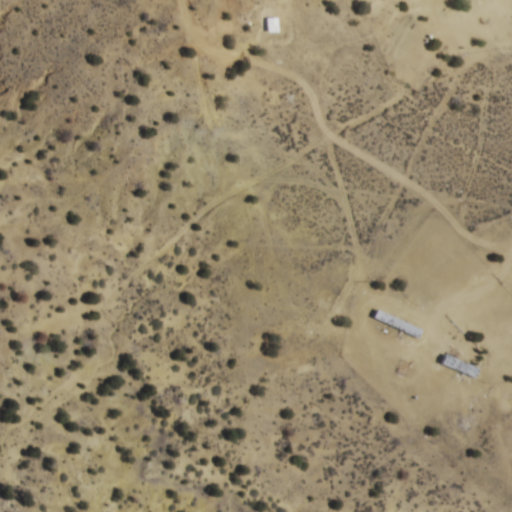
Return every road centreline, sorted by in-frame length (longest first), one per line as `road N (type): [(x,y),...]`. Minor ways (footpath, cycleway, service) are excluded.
road 1 (track): [(105,0),(201,67),(489,47),(511,35)]
road 2 (track): [(384,243),(405,142),(489,47)]
